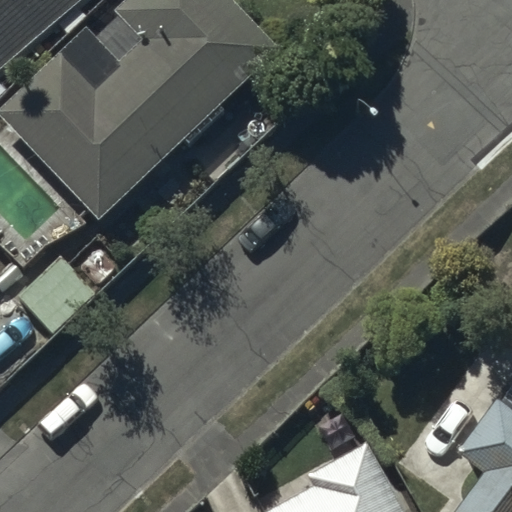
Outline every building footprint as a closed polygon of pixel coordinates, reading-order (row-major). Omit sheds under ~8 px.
[(69,39),(88,23),(75,8),(83,0),(0,0),(0,99),(7,94),(0,86),(0,73),(57,23),(69,39)] [(87,34),(0,115),(0,120),(99,226),(281,56),(228,0),(129,0),(114,15),(143,46),(119,68),(87,34)] [(61,260),(18,300),(53,337),(96,298),(91,293),(122,265),(97,238),(66,266),(61,260)] [(511,511),(511,388),(461,460),(483,476),(457,511),(511,511)] [(312,490),(271,511),(403,511),(370,447),(306,477),(312,490)]
